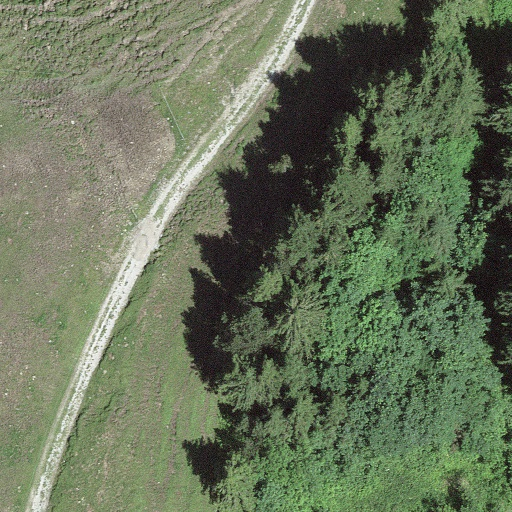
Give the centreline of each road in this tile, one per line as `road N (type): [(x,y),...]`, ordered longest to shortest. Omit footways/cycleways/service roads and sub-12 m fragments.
road 1 (track): [(46,511),(88,365),(304,0)]
road 2 (track): [(507,511),(496,483),(475,70),(461,0)]
